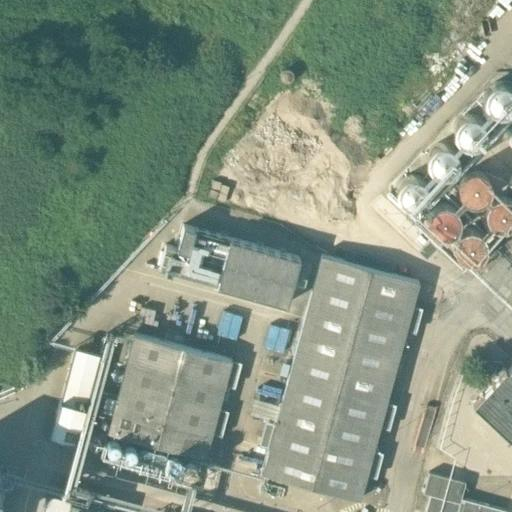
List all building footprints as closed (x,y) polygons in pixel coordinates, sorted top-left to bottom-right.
[(165,243),(160,267),(298,301),(309,253),(203,227),(204,225),(189,221),(183,247),(165,243)] [(326,250),(344,253),(347,241),(328,237),(326,250)] [(418,280),(321,254),(262,472),(359,498),(418,280)] [(151,295),(145,319),(165,324),(171,300),(151,295)] [(231,358),(134,332),(117,397),(106,394),(102,410),(112,413),(108,431),(205,457),(231,358)] [(74,345),(48,438),(74,445),(100,352),(74,345)] [(511,374),(505,368),(472,403),(511,440),(511,374)] [(100,429),(98,429),(95,429),(94,430),(92,432),(92,435),(92,437),(93,438),(94,440),(96,441),(98,441),(100,441),(101,440),(102,440),(103,438),(104,435),(104,433),(103,432),(103,431),(101,430),(100,429)] [(465,481),(428,471),(423,491),(430,493),(459,501),(461,497),(465,481)] [(116,511),(118,509),(47,490),(40,511),(116,511)] [(456,511),(459,501),(430,493),(424,511),(456,511)] [(506,511),(507,509),(461,497),(459,501),(456,511),(506,511)]
